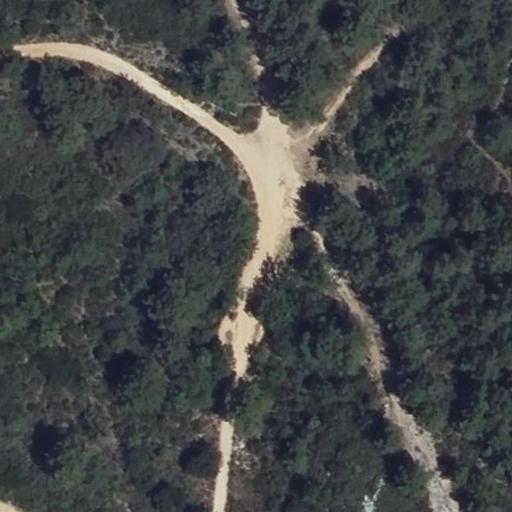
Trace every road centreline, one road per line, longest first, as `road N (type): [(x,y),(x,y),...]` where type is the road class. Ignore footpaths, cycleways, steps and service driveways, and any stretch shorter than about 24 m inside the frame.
road 1 (track): [(444,511),(280,92)]
road 2 (track): [(234,511),(249,305),(274,245),(283,176)]
road 3 (track): [(0,48),(85,53),(207,121),(283,176)]
road 4 (track): [(283,176),(280,92),(254,0)]
